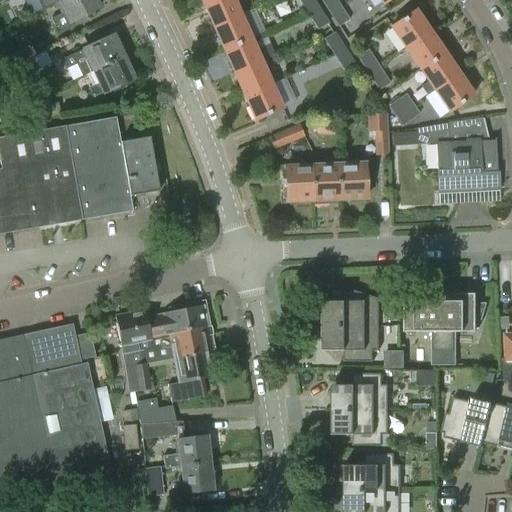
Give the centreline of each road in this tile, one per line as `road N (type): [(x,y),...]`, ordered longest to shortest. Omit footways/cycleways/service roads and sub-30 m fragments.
road 1 (residential): [(244,257),(212,158),(143,0)]
road 2 (residential): [(244,257),(511,242)]
road 3 (residential): [(283,511),(244,257)]
road 4 (residential): [(0,313),(244,257)]
